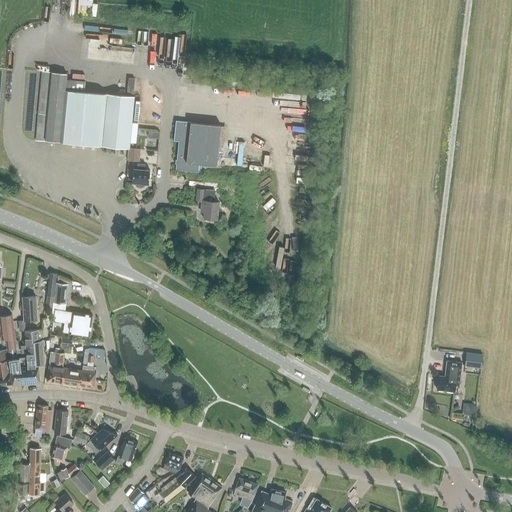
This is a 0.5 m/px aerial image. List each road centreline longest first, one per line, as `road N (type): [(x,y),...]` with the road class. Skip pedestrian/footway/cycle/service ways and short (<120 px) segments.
road 1 (secondary): [(456,492),(456,470),(436,442),(145,280),(0,216)]
road 2 (unclassified): [(456,492),(167,422)]
road 3 (residential): [(112,402),(96,287),(74,269),(0,238)]
road 4 (unknown): [(119,223),(87,186),(24,156),(9,122)]
